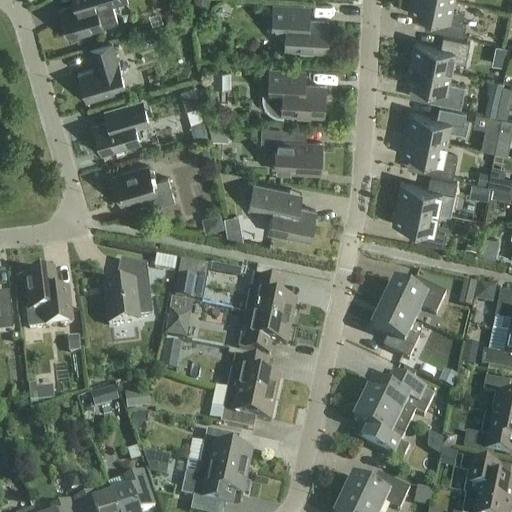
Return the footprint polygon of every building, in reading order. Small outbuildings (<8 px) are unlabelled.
[(64,9),(60,10),(68,38),(102,28),(118,24),(115,15),(113,6),(112,5),(128,0),(127,0),(72,0),(74,6),(73,6),(67,8),(64,9)] [(210,11),(210,0),(195,0),(195,11),(210,11)] [(451,13),(453,2),(445,0),(410,0),(408,14),(435,19),(432,31),(463,37),(466,25),(462,24),(464,15),(451,13)] [(327,52),(328,22),(309,21),(309,8),(273,6),(271,33),(285,34),(285,50),(327,52)] [(179,34),(192,30),(190,22),(176,25),(179,34)] [(409,64),(451,73),(453,61),(465,64),(470,43),(443,37),(440,49),(413,43),(409,64)] [(118,63),(112,44),(89,50),(93,65),(97,64),(98,69),(78,74),(86,102),(127,90),(119,63),(118,63)] [(495,47),(493,56),(504,58),(506,49),(495,47)] [(448,84),(451,73),(409,64),(405,85),(432,90),(429,102),(460,108),(465,87),(448,84)] [(323,116),(325,86),(306,85),(306,72),(269,70),(268,95),(262,95),(262,98),(262,101),(263,105),(265,108),(267,111),(269,113),(271,115),(274,117),(278,118),(281,119),(284,119),(284,114),(323,116)] [(214,72),(214,90),(228,90),(228,73),(214,72)] [(193,87),(180,91),(185,109),(198,106),(193,87)] [(148,124),(146,116),(141,100),(105,111),(108,122),(94,126),(102,153),(139,142),(135,128),(148,124)] [(487,104),(485,114),(495,117),(497,106),(487,104)] [(499,107),(497,117),(505,119),(507,109),(499,107)] [(405,135),(447,143),(449,132),(467,135),(470,122),(464,121),(466,113),(439,108),(436,120),(409,114),(405,135)] [(477,114),(474,127),(485,129),(488,116),(477,114)] [(194,141),(207,137),(202,121),(190,124),(194,141)] [(239,139),(240,123),(223,123),(222,139),(239,139)] [(320,173),(322,143),(305,143),(306,130),(261,128),(260,143),(275,144),(274,171),(320,173)] [(444,154),(447,143),(405,135),(401,155),(428,161),(426,172),(452,178),(457,157),(444,154)] [(206,141),(194,145),(198,160),(210,157),(206,141)] [(496,144),(494,153),(508,156),(509,147),(496,144)] [(148,167),(113,177),(121,204),(138,199),(142,211),(151,209),(174,202),(168,179),(152,183),(152,182),(155,179),(153,172),(149,171),(148,167)] [(487,186),(490,174),(481,172),(478,184),(487,186)] [(396,204),(438,213),(440,202),(452,204),(457,183),(430,177),(427,189),(400,184),(396,204)] [(494,188),(505,190),(509,191),(510,182),(495,179),(494,188)] [(309,242),(315,211),(298,208),(301,194),(253,184),(248,209),(272,214),(268,233),(309,242)] [(489,198),(490,190),(477,187),(476,196),(489,198)] [(505,190),(494,188),(492,197),(503,200),(505,190)] [(435,224),(438,213),(396,204),(392,225),(419,230),(417,242),(444,248),(448,226),(435,224)] [(210,217),(203,219),(206,232),(224,227),(220,214),(210,217)] [(478,245),(466,243),(464,254),(476,256),(478,245)] [(158,258),(156,270),(176,274),(178,262),(158,258)] [(109,326),(139,322),(139,318),(152,317),(146,266),(120,261),(117,275),(121,276),(122,284),(104,286),(109,326)] [(26,311),(29,330),(46,328),(45,327),(72,324),(68,289),(56,290),(53,272),(26,275),(30,311),(26,311)] [(173,298),(193,302),(198,280),(178,275),(173,298)] [(254,277),(246,315),(292,324),(296,302),(281,299),(284,283),(254,277)] [(383,306),(415,322),(422,309),(436,316),(446,295),(415,280),(410,291),(394,283),(383,306)] [(0,294),(0,333),(14,331),(9,293),(0,294)] [(509,335),(511,335),(511,294),(500,293),(492,332),(509,335)] [(409,335),(415,322),(383,306),(372,330),(388,337),(383,348),(409,361),(419,339),(409,335)] [(187,340),(192,314),(171,310),(166,336),(187,340)] [(287,346),(292,324),(246,315),(242,337),(239,349),(269,356),(272,343),(287,346)] [(511,335),(509,335),(504,356),(484,352),(481,365),(511,371),(511,335)] [(77,337),(67,338),(68,353),(78,352),(77,337)] [(178,372),(182,346),(165,342),(160,369),(178,372)] [(475,367),(478,354),(465,352),(463,365),(475,367)] [(227,391),(276,401),(280,379),(265,375),(268,364),(234,357),(227,391)] [(453,388),(458,375),(444,370),(439,382),(453,388)] [(467,381),(469,372),(462,370),(460,379),(467,381)] [(51,387),(64,387),(63,372),(50,372),(51,387)] [(373,382),(363,402),(400,420),(410,425),(415,414),(424,418),(434,397),(390,376),(384,388),(373,382)] [(496,395),(492,416),(511,420),(511,397),(507,396),(510,384),(486,379),(483,392),(496,395)] [(114,387),(91,394),(95,408),(118,401),(114,387)] [(246,430),(249,418),(271,423),(276,401),(227,391),(220,424),(246,430)] [(127,411),(151,408),(150,395),(126,398),(127,411)] [(400,420),(363,402),(354,422),(365,428),(359,440),(402,462),(409,448),(401,443),(405,436),(410,425),(400,420)] [(144,414),(132,415),(133,431),(145,430),(144,414)] [(511,420),(492,416),(485,415),(481,436),(466,433),(463,448),(511,457),(511,420)] [(9,446),(2,426),(0,426),(0,448),(0,449),(9,446)] [(207,431),(200,464),(248,475),(252,452),(230,448),(233,436),(207,431)] [(132,464),(142,461),(138,449),(128,452),(132,464)] [(167,459),(141,454),(147,474),(164,477),(167,459)] [(464,495),(511,504),(511,481),(508,481),(510,468),(462,458),(460,472),(469,474),(464,495)] [(248,475),(200,464),(197,477),(185,475),(181,496),(232,507),(234,495),(243,497),(244,495),(248,496),(250,485),(246,485),(248,475)] [(116,511),(144,511),(155,508),(143,473),(107,485),(111,497),(116,511)] [(78,475),(67,479),(71,490),(82,486),(78,475)] [(400,511),(410,490),(382,477),(376,490),(353,478),(343,498),(371,511),(381,511),(385,505),(400,511)] [(430,508),(433,491),(417,488),(414,505),(430,508)] [(116,511),(111,497),(95,502),(92,494),(73,501),(76,511),(116,511)] [(510,511),(511,506),(511,504),(466,495),(462,511),(510,511)] [(371,511),(343,498),(336,511),(371,511)] [(51,511),(72,511),(69,502),(50,509),(51,511)]
